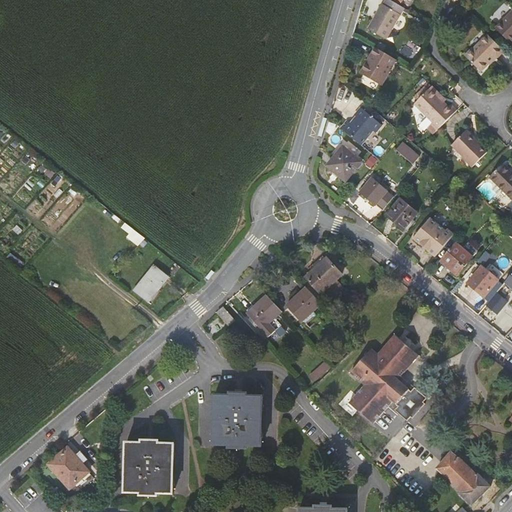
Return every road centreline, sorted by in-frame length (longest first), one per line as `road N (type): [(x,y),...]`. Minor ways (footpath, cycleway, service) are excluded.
road 1 (unclassified): [(270,227),(197,308),(0,473)]
road 2 (residential): [(511,356),(371,241),(307,217)]
road 3 (unclassified): [(343,0),(290,187)]
